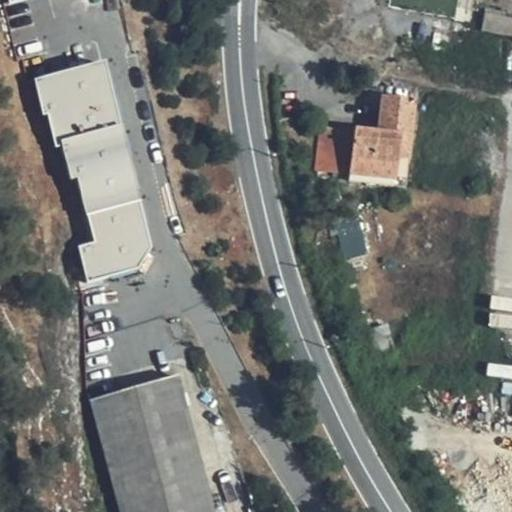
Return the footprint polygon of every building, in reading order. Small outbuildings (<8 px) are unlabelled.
[(416,101),(383,97),(380,133),(355,130),(351,172),(396,177),(399,161),(410,162),(416,101)] [(119,125),(58,141),(69,184),(77,182),(92,243),(78,246),(88,284),(138,271),(151,249),(119,125)] [(318,169),(351,172),(355,130),(323,127),(318,169)] [(396,177),(351,172),(350,180),(407,186),(410,162),(399,161),(396,177)] [(368,254),(357,205),(336,209),(347,259),(368,254)] [(394,348),(387,315),(370,319),(378,353),(394,348)] [(173,377),(144,384),(158,437),(170,477),(197,467),(173,377)] [(119,511),(171,511),(172,484),(170,477),(158,437),(144,384),(90,398),(119,511)] [(209,511),(197,467),(170,477),(172,484),(171,511),(209,511)]
